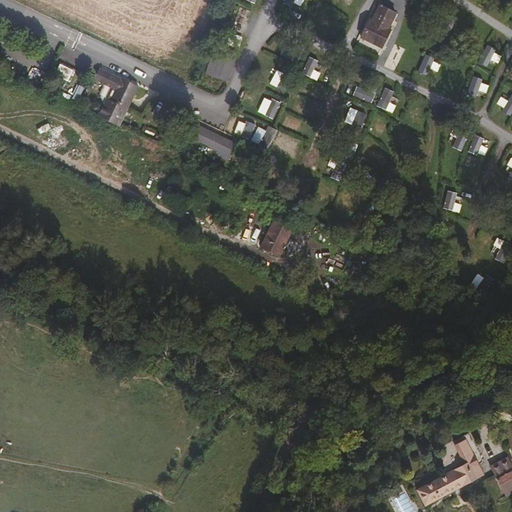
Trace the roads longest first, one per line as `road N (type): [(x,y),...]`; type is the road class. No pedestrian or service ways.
road 1 (track): [(257,511),(312,398),(478,344),(511,321)]
road 2 (unknown): [(0,123),(235,241)]
